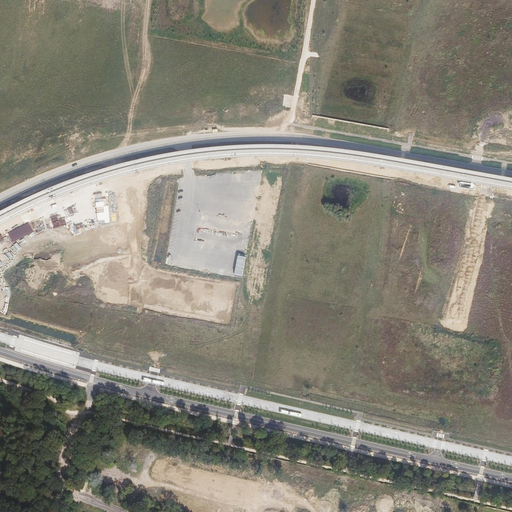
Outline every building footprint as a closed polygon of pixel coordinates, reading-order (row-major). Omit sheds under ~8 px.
[(246,256),(238,255),(235,274),(243,276),(246,256)] [(249,453),(248,459),(292,470),(293,463),(249,453)] [(97,459),(93,471),(107,475),(111,464),(97,459)] [(316,486),(315,493),(343,496),(344,489),(322,486),(321,487),(316,486)] [(82,503),(78,511),(98,511),(89,508),(90,506),(82,503)]
